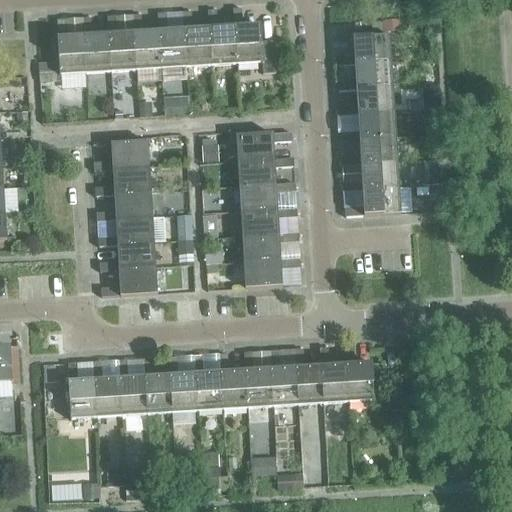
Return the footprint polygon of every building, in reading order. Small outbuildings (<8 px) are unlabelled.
[(232,11),(233,31),(234,31),(236,66),(261,65),(261,66),(262,66),(263,76),(275,76),(273,43),(261,44),(260,29),(258,29),(258,30),(242,31),(241,11),(232,11)] [(207,13),(208,33),(211,68),(236,66),(234,31),(233,31),(217,32),(216,12),(207,13)] [(181,14),(183,34),(185,69),(211,68),(208,33),(192,34),(190,14),(181,14)] [(156,16),(158,36),(160,71),(185,69),(183,34),(167,35),(165,16),(156,16)] [(131,18),(132,38),(133,38),(135,72),(160,71),(158,36),(141,37),(140,17),(131,18)] [(106,19),(107,39),(108,39),(110,74),(135,72),(133,38),(132,38),(116,39),(115,19),(106,19)] [(81,21),(82,41),(83,41),(85,76),(110,74),(108,39),(107,39),(91,40),(90,20),(81,21)] [(83,41),(82,41),(66,42),(65,22),(56,22),(57,41),(56,41),(58,65),(59,78),(60,78),(60,77),(85,76),(83,41)] [(398,24),(382,24),(383,33),(399,33),(398,24)] [(335,69),(354,67),(389,65),(388,40),(389,40),(389,38),(352,41),(352,42),(353,42),(354,58),(334,60),(335,69)] [(436,40),(427,40),(427,51),(437,51),(436,40)] [(50,66),(38,67),(39,85),(61,83),(61,78),(60,78),(59,78),(58,65),(50,66)] [(336,94),(356,92),(391,90),(389,65),(354,67),(355,84),(336,85),(336,94)] [(338,119),(358,118),(358,117),(392,115),(391,90),(356,92),(357,109),(337,110),(338,119)] [(439,94),(422,95),(424,113),(440,112),(439,94)] [(151,105),(138,105),(139,120),(151,119),(151,105)] [(188,105),(170,106),(171,120),(189,119),(188,105)] [(25,114),(15,114),(15,123),(26,123),(25,114)] [(339,144),(359,143),(359,142),(394,140),(392,115),(358,117),(358,118),(359,134),(339,135),(339,144)] [(441,119),(424,120),(425,138),(442,137),(441,119)] [(236,140),(238,164),(272,162),(271,146),(291,144),(291,135),(272,136),(235,138),(235,140),(236,140)] [(212,140),(200,141),(202,165),(213,164),(212,148),(212,140)] [(341,169),(361,168),(361,167),(396,165),(394,140),(359,142),(359,143),(360,159),(340,160),(341,169)] [(93,174),(113,173),(113,172),(148,170),(146,145),(147,145),(147,144),(110,146),(110,148),(111,147),(112,164),(92,165),(93,174)] [(429,162),(443,162),(443,150),(429,151),(429,162)] [(238,164),(239,190),(274,187),(273,171),(293,169),(292,161),(272,162),(238,164)] [(342,194),(362,193),(397,190),(396,165),(361,167),(361,168),(362,184),(342,185),(342,194)] [(94,199),(114,198),(114,197),(149,195),(148,170),(113,172),(113,173),(114,189),(94,190),(94,199)] [(444,170),(428,171),(429,188),(445,187),(444,170)] [(31,178),(22,178),(22,189),(32,188),(31,178)] [(239,190),(241,215),(276,213),(276,212),(275,196),(294,195),(294,186),(274,187),(239,190)] [(362,193),(363,209),(343,211),(344,220),(363,218),(363,219),(400,217),(400,215),(399,215),(397,190),(362,193)] [(96,224),(116,223),(151,220),(149,195),(114,197),(114,198),(115,214),(95,215),(96,224)] [(241,215),(242,240),(277,238),(277,237),(276,221),(296,220),(295,211),(276,212),(276,213),(241,215)] [(216,218),(202,219),(203,241),(217,240),(216,218)] [(189,219),(175,219),(177,243),(191,242),(189,219)] [(97,249),(117,248),(152,246),(151,220),(116,223),(117,239),(97,240),(97,249)] [(242,240),(244,265),(279,263),(279,262),(278,246),(298,245),(297,236),(277,237),(277,238),(242,240)] [(191,242),(177,243),(177,258),(192,257),(191,242)] [(99,275),(119,273),(154,271),(152,246),(117,248),(118,264),(98,266),(99,275)] [(221,254),(204,255),(205,267),(221,266),(221,254)] [(279,263),(244,265),(245,290),(244,290),(244,291),(281,289),(281,288),(280,288),(279,271),(299,270),(299,261),(279,262),(279,263)] [(119,273),(120,290),(100,291),(101,300),(119,299),(156,297),(156,296),(155,296),(154,271),(119,273)] [(18,348),(9,349),(11,386),(20,385),(18,348)] [(8,350),(0,350),(0,385),(10,385),(10,386),(11,386),(9,349),(8,349),(8,350)] [(343,349),(345,369),(347,404),(372,402),(372,404),(374,403),(371,366),(370,367),(370,368),(354,369),(352,349),(343,349)] [(318,351),(319,371),(320,371),(322,406),(347,404),(345,369),(328,370),(327,350),(318,351)] [(293,352),(294,372),(295,372),(297,407),(322,406),(320,371),(319,371),(303,372),(302,352),(293,352)] [(268,354),(269,374),(270,374),(272,409),(297,407),(295,372),(294,372),(278,373),(277,353),(268,354)] [(243,355),(244,375),(245,375),(247,410),(272,409),(270,374),(269,374),(253,375),(252,355),(243,355)] [(218,357),(219,377),(222,412),(247,410),(245,375),(244,375),(228,376),(227,356),(218,357)] [(192,359),(194,378),(196,413),(222,412),(219,377),(203,378),(201,358),(192,359)] [(167,360),(169,380),(171,415),(196,413),(194,378),(178,379),(176,360),(167,360)] [(142,362),(143,382),(144,382),(146,416),(171,415),(169,380),(152,381),(151,361),(142,362)] [(117,363),(118,383),(119,383),(121,418),(146,416),(144,382),(143,382),(127,383),(126,363),(117,363)] [(92,365),(93,385),(94,385),(96,420),(121,418),(119,383),(118,383),(102,384),(101,364),(92,365)] [(94,385),(93,385),(77,386),(76,366),(67,366),(68,385),(67,385),(70,422),(71,422),(71,421),(96,420),(94,385)] [(54,367),(43,368),(43,369),(44,386),(55,385),(54,367)] [(274,460),(250,462),(251,479),(275,478),(274,460)] [(151,473),(124,474),(125,503),(151,503),(151,473)] [(123,476),(107,477),(107,490),(123,489),(123,476)] [(83,486),(83,501),(99,501),(99,486),(83,486)]
